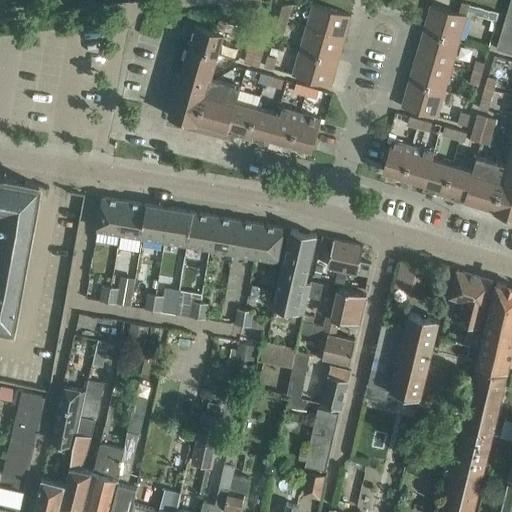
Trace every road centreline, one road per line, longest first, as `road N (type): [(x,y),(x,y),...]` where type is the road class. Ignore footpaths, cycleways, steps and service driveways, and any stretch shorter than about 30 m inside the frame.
road 1 (residential): [(359,119),(343,91),(369,10),(409,23),(386,103)]
road 2 (residential): [(333,215),(98,171)]
road 3 (residential): [(339,451),(396,233)]
road 4 (residential): [(343,177),(147,130)]
road 5 (residential): [(511,268),(396,233)]
